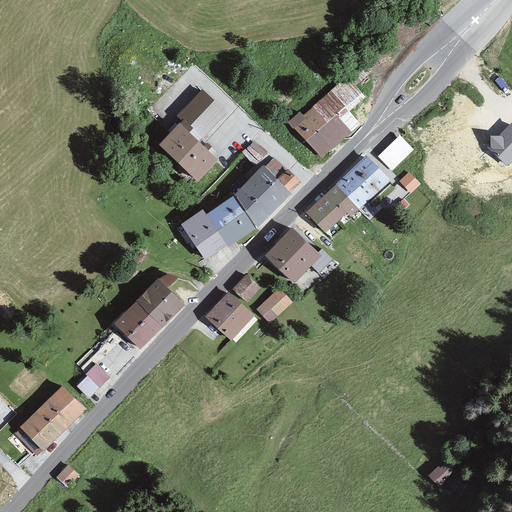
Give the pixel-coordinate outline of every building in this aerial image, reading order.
[(350,130),(352,133),(353,132),(351,129),(357,124),(359,126),(360,125),(346,110),(361,96),(348,81),(305,120),(300,115),(291,123),(296,128),(295,130),(322,158),(323,156),(323,155),(350,130)] [(218,88),(181,128),(192,139),(230,99),(218,88)] [(511,126),(493,147),(511,165),(511,126)] [(215,161),(192,139),(181,128),(180,127),(161,147),(196,181),(215,161)] [(401,140),(382,158),(393,169),(412,152),(401,140)] [(368,160),(338,188),(358,210),(388,182),(368,160)] [(269,165),(264,170),(277,183),(282,178),(269,165)] [(232,195),(234,199),(256,228),(299,184),(287,173),(282,178),(277,183),(264,170),(245,189),(237,181),(227,190),(232,195)] [(402,179),(413,191),(423,182),(412,170),(402,179)] [(404,196),(410,189),(401,181),(395,188),(404,196)] [(358,210),(338,188),(330,196),(347,214),(350,218),(358,210)] [(347,214),(330,196),(309,215),(325,234),(343,217),(347,214)] [(234,199),(208,219),(227,245),(246,232),(248,234),(256,228),(234,199)] [(207,260),(227,245),(208,219),(207,217),(203,212),(189,223),(185,225),(184,223),(183,225),(207,260)] [(355,222),(350,218),(347,214),(343,217),(351,226),(355,222)] [(320,274),(333,261),(323,251),(319,255),(294,231),(268,258),(293,282),(310,265),(320,274)] [(261,288),(249,276),(235,292),(247,303),(261,288)] [(162,280),(138,304),(162,327),(182,306),(167,291),(177,280),(169,277),(162,280)] [(280,290),(258,309),(268,322),(291,302),(280,290)] [(233,340),(254,317),(230,296),(229,296),(208,317),(209,319),(233,340)] [(162,327),(138,304),(116,326),(115,325),(113,327),(115,329),(118,327),(140,349),(162,327)] [(91,377),(90,379),(99,388),(111,377),(100,365),(90,375),(91,377)] [(99,388),(90,379),(82,386),(91,396),(99,388)] [(63,388),(61,390),(82,412),(85,409),(63,388)] [(46,406),(44,408),(65,429),(82,412),(61,390),(46,406)] [(41,447),(44,450),(65,429),(44,408),(23,429),(20,432),(19,431),(16,435),(35,454),(41,447)] [(41,447),(35,454),(38,457),(44,450),(41,447)] [(448,457),(436,477),(448,485),(460,465),(448,457)] [(68,487),(79,475),(73,469),(70,467),(59,478),(62,482),(68,487)] [(451,485),(462,493),(471,479),(461,472),(451,485)]
